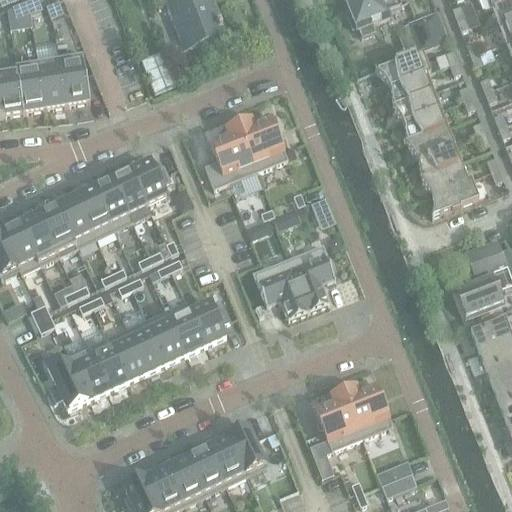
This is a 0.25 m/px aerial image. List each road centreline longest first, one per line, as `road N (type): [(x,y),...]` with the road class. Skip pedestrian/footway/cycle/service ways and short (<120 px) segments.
road 1 (residential): [(64,482),(269,380),(388,335)]
road 2 (residential): [(388,335),(285,70)]
road 3 (residential): [(511,501),(412,246)]
road 4 (residential): [(412,246),(315,0)]
road 5 (residential): [(79,153),(285,70)]
road 6 (residential): [(458,511),(388,335)]
